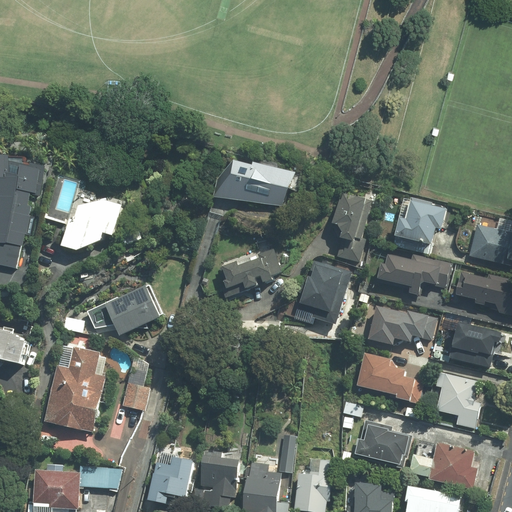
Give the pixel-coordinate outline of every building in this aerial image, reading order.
[(0,263),(19,269),(38,205),(33,203),(37,191),(41,192),(49,166),(30,161),(31,155),(12,155),(12,161),(0,160),(0,263)] [(244,158),(222,181),(220,195),(291,205),(305,168),(244,158)] [(346,193),(340,235),(348,236),(346,256),(368,259),(376,197),(346,193)] [(113,197),(87,203),(84,217),(80,216),(73,244),(91,248),(113,238),(115,231),(125,233),(133,202),(113,197)] [(394,245),(432,252),(435,235),(441,236),(446,212),(402,204),(394,245)] [(511,260),(511,235),(477,227),(469,260),(510,269),(511,260)] [(291,269),(285,251),(256,261),(254,257),(229,266),(237,287),(255,281),(256,286),(285,276),(283,271),(291,269)] [(344,320),(359,271),(320,259),(305,308),(344,320)] [(420,286),(445,290),(450,265),(428,261),(427,267),(386,259),(384,269),(379,268),(376,284),(419,291),(420,286)] [(511,314),(511,287),(504,285),(505,281),(488,277),(487,281),(461,275),(455,301),(511,314)] [(92,311),(100,328),(123,324),(128,335),(170,316),(155,283),(92,311)] [(436,340),(440,317),(436,316),(436,314),(416,309),(415,312),(385,305),(378,338),(403,343),(404,337),(419,341),(420,337),(436,340)] [(496,369),(503,339),(507,340),(510,328),(465,318),(456,360),(496,369)] [(27,364),(30,340),(25,340),(25,336),(15,335),(15,331),(6,330),(0,328),(0,355),(6,357),(6,361),(27,364)] [(53,421),(103,430),(112,375),(103,373),(106,355),(80,350),(77,366),(63,363),(53,421)] [(401,358),(374,351),(365,385),(423,400),(428,380),(412,376),(414,369),(399,365),(401,358)] [(461,424),(481,429),(487,400),(483,399),(487,380),(451,373),(443,408),(463,412),(461,424)] [(155,387),(132,382),(127,405),(151,409),(155,387)] [(358,414),(365,416),(368,405),(348,401),(342,426),(355,429),(358,414)] [(413,454),(418,435),(398,430),(398,428),(370,421),(366,438),(363,437),(358,455),(407,467),(411,453),(413,454)] [(302,433),(286,432),(283,470),(297,471),(298,463),(311,464),(313,444),(301,443),(302,433)] [(479,466),(483,448),(445,440),(441,458),(422,454),(418,472),(479,486),(484,467),(479,466)] [(177,492),(196,496),(203,458),(164,451),(156,498),(176,501),(177,492)] [(250,457),(212,453),(209,478),(220,479),(218,491),(208,490),(207,503),(236,506),(237,496),(246,497),(250,457)] [(302,511),(332,511),(333,500),(338,500),(342,460),(315,457),(314,472),(306,471),(302,511)] [(285,502),(287,473),(280,472),(280,470),(273,470),(274,464),(255,463),(251,511),(291,511),(292,502),(285,502)] [(122,488),(127,466),(84,464),(84,470),(44,468),(41,511),(74,511),(74,507),(86,507),(88,486),(122,488)] [(403,511),(405,497),(402,497),(403,481),(368,479),(368,484),(352,483),(350,511),(403,511)] [(417,508),(416,511),(463,511),(465,509),(458,508),(460,499),(412,490),(409,507),(417,508)]
